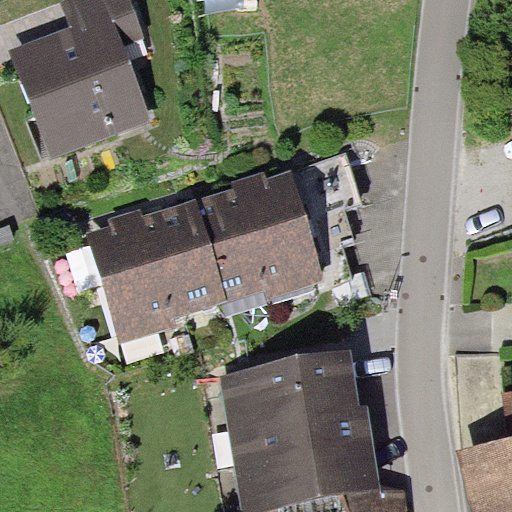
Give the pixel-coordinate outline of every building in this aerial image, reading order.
[(116,0),(110,0),(62,17),(72,47),(14,67),(48,163),(111,141),(104,120),(131,110),(104,37),(127,29),(116,0)] [(282,191),(185,221),(213,310),(310,280),(282,191)] [(185,221),(90,250),(118,339),(213,310),(185,221)] [(336,372),(215,396),(239,511),(397,511),(396,505),(362,511),(336,372)] [(511,412),(500,413),(506,463),(511,461),(511,412)] [(511,511),(511,461),(506,463),(477,469),(486,511),(511,511)]
